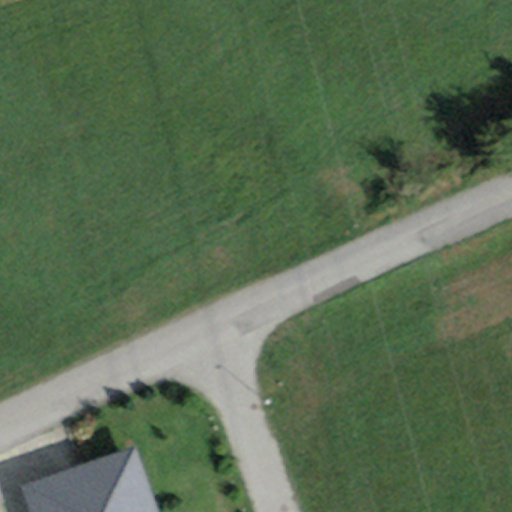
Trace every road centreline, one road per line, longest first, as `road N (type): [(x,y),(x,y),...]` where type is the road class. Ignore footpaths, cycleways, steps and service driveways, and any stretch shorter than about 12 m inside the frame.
road 1 (unclassified): [(218,326),(511,198)]
road 2 (unclassified): [(0,428),(218,326)]
road 3 (residential): [(282,511),(218,326)]
